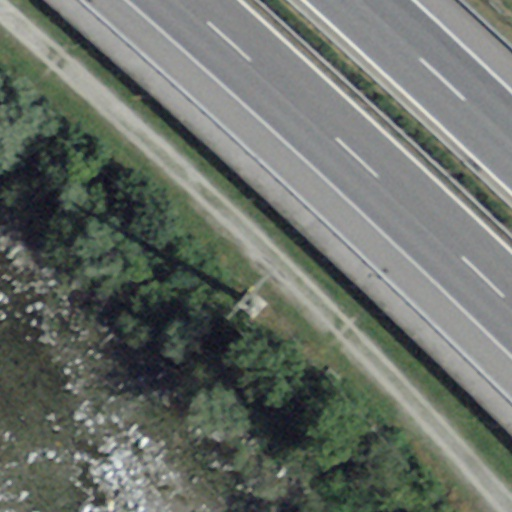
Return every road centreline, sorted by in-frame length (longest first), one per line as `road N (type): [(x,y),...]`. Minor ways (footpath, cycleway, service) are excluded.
road 1 (motorway): [(170,0),(511,311)]
road 2 (motorway): [(511,156),(342,0)]
